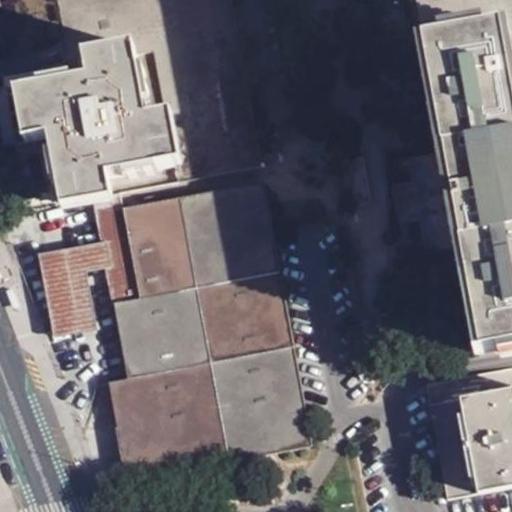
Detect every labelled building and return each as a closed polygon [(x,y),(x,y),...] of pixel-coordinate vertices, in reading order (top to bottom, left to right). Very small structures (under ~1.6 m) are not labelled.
[(170,166),(173,185),(259,170),(227,0),(45,0),(61,80),(89,74),(84,46),(146,35),(170,166)] [(511,0),(407,0),(417,48),(511,30),(511,0)] [(511,352),(511,30),(417,48),(436,155),(402,161),(407,186),(387,189),(397,241),(385,243),(388,259),(456,246),(477,359),(511,352)] [(106,177),(170,166),(146,35),(84,46),(89,74),(61,80),(18,90),(28,142),(43,139),(55,205),(92,199),(109,196),(106,177)] [(119,482),(309,449),(270,224),(262,182),(117,208),(133,299),(110,303),(124,380),(105,383),(113,427),(109,427),(119,482)] [(109,196),(92,199),(99,243),(104,268),(110,303),(133,299),(117,208),(115,195),(109,196)] [(104,268),(99,243),(77,247),(82,273),(104,268)] [(93,330),(82,273),(77,247),(33,256),(49,338),(93,330)] [(459,381),(421,387),(425,406),(442,502),(511,487),(511,391),(462,399),(459,381)]
